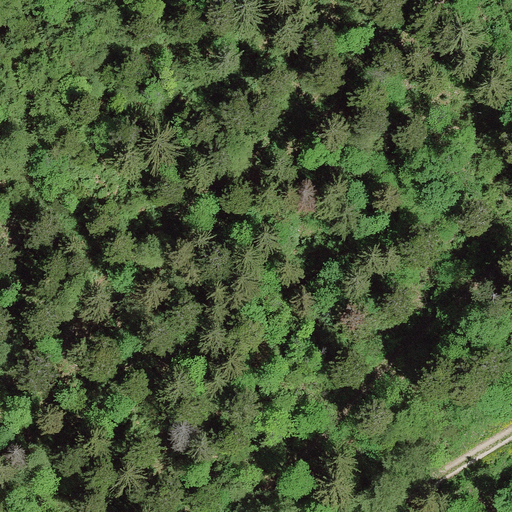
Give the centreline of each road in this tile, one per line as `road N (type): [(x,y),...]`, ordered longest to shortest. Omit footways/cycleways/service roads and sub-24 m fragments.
road 1 (track): [(420,0),(226,185),(0,367)]
road 2 (track): [(511,249),(312,440),(251,511)]
road 3 (track): [(397,511),(511,438)]
